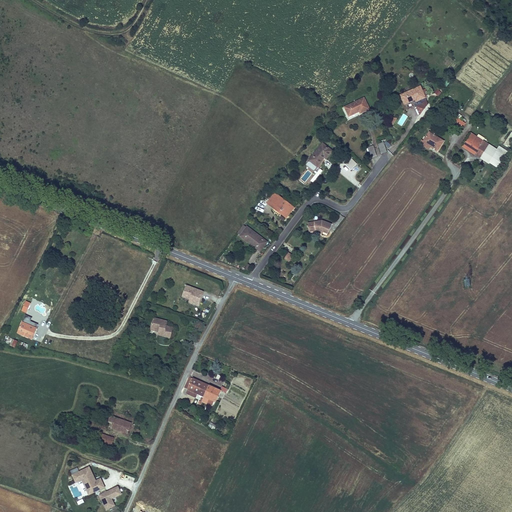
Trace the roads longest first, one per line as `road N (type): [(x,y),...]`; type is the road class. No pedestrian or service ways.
road 1 (residential): [(127,511),(235,277)]
road 2 (primary): [(235,277),(0,182)]
road 3 (residential): [(385,156),(343,206),(316,196),(305,202),(250,283)]
road 4 (unclassified): [(468,159),(352,324)]
road 5 (primary): [(511,388),(352,324)]
road 6 (track): [(33,0),(68,22),(120,36),(148,0)]
road 7 (unknown): [(100,222),(40,338)]
